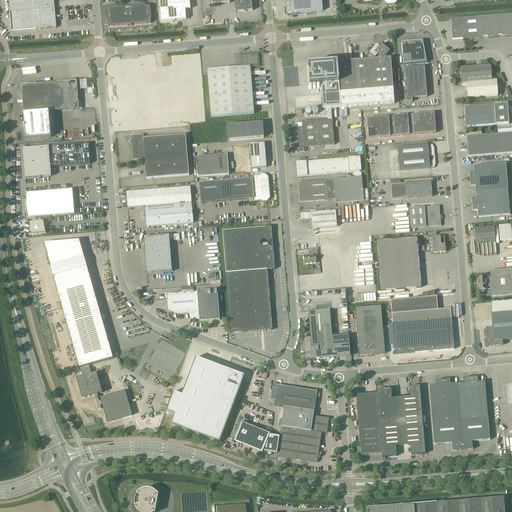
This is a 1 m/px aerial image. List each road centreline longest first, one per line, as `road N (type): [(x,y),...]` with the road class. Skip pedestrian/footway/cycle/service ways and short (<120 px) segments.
road 1 (unclassified): [(281,367),(158,323),(127,297),(116,263),(99,52)]
road 2 (unclassified): [(281,367),(293,330),(270,38)]
road 3 (unclassified): [(470,363),(442,59)]
road 4 (secondary): [(280,480),(162,447),(68,457)]
road 5 (secondary): [(73,470),(155,459),(280,480)]
road 6 (unclassified): [(99,52),(270,38)]
road 7 (secondary): [(12,302),(58,462)]
road 8 (secondary): [(68,457),(12,302)]
road 9 (secondary): [(347,484),(511,471)]
road 10 (unclassified): [(270,38),(430,22)]
road 11 (unknown): [(114,235),(93,247),(112,337),(156,337)]
road 12 (unclassified): [(470,363),(337,374)]
